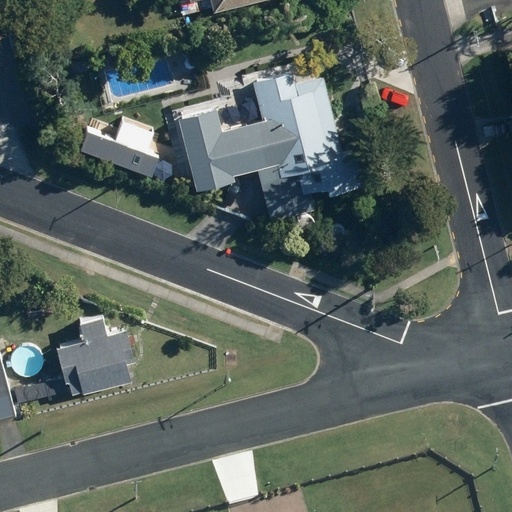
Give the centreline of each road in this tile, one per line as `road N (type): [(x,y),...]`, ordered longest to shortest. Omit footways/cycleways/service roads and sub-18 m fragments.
road 1 (residential): [(0,189),(404,342),(508,360)]
road 2 (residential): [(0,488),(508,360)]
road 3 (residential): [(418,0),(508,360)]
